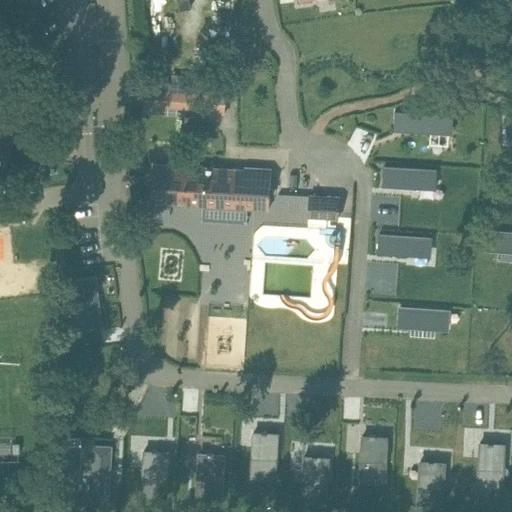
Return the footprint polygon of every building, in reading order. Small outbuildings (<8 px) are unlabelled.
[(228,87),(146,81),(144,109),(225,115),(228,87)] [(394,129),(454,130),(454,110),(395,109),(394,129)] [(32,136),(31,159),(55,160),(56,137),(32,136)] [(269,167),(153,164),(152,200),(268,204),(269,167)] [(310,193),(309,216),(340,218),(342,195),(310,193)] [(511,228),(486,228),(485,248),(511,248),(511,228)] [(76,279),(83,331),(104,328),(97,276),(76,279)] [(399,304),(399,324),(451,325),(451,305),(399,304)] [(82,436),(65,436),(65,445),(82,445),(82,436)] [(359,480),(385,481),(387,438),(361,436),(359,480)] [(199,449),(197,490),(224,491),(226,450),(199,449)]
